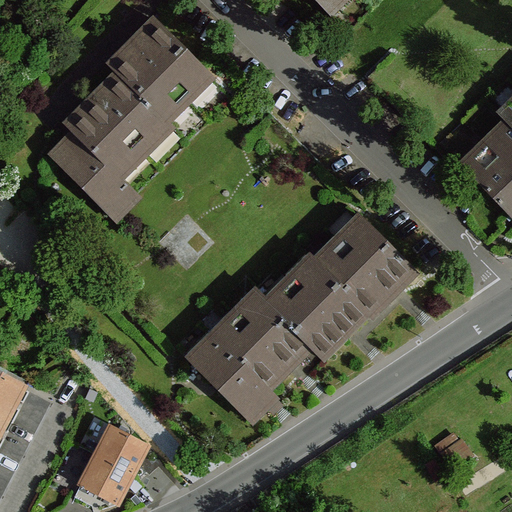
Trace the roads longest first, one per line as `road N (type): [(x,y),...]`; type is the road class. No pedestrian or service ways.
road 1 (residential): [(511,291),(230,0)]
road 2 (tertiary): [(511,304),(183,511)]
